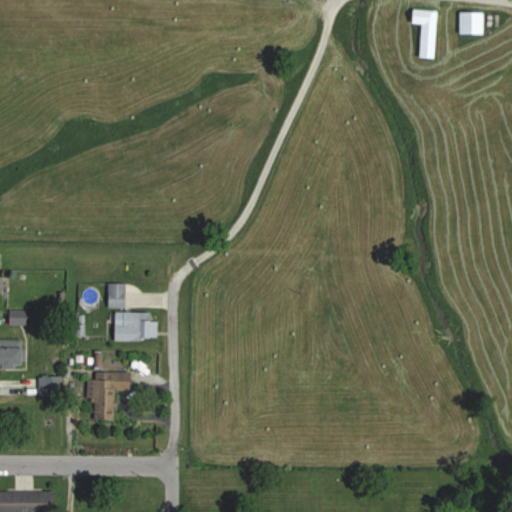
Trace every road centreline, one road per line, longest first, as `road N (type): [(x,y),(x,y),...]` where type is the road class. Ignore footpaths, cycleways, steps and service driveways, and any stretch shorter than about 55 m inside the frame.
road 1 (residential): [(171,511),(177,277)]
road 2 (residential): [(171,466),(0,463)]
